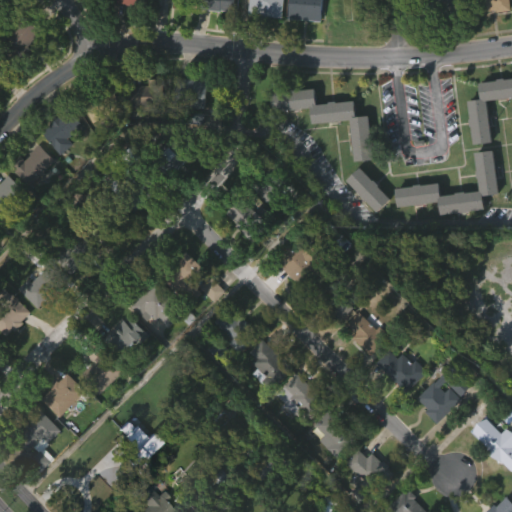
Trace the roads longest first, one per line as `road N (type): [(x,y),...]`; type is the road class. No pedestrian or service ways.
road 1 (residential): [(0,134),(62,76),(152,42),(395,57),(511,45)]
road 2 (residential): [(0,400),(227,170),(248,50)]
road 3 (residential): [(460,476),(184,210)]
